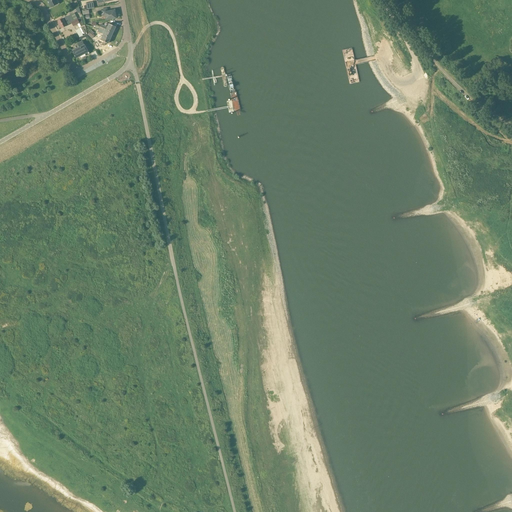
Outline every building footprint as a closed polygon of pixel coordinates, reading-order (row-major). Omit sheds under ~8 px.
[(116,15),(116,13),(115,12),(115,10),(108,11),(107,8),(101,9),(102,15),(105,15),(106,20),(116,18),(116,15)] [(63,18),(58,21),(61,28),(71,22),(73,25),(79,22),(81,26),(84,25),(81,16),(77,19),(74,20),(71,14),(63,18)] [(99,28),(103,30),(105,30),(105,28),(113,32),(116,26),(109,23),(107,27),(101,24),(99,28)] [(79,37),(84,34),(81,27),(75,30),(79,37)] [(108,43),(113,32),(105,28),(105,30),(103,30),(100,34),(97,33),(96,37),(108,43)] [(73,50),(76,57),(79,56),(80,59),(90,53),(85,44),(84,45),(82,41),(78,43),(79,47),(73,50)]
